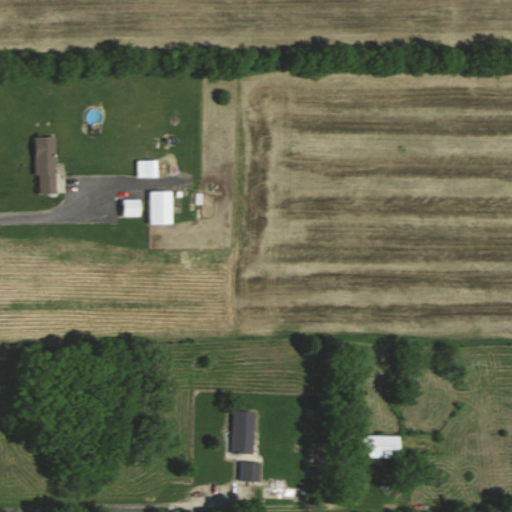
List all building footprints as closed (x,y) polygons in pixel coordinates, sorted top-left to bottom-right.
[(35,137),(35,195),(56,195),(56,137),(35,137)] [(158,160),(136,160),(136,177),(158,177),(158,160)] [(149,224),(172,224),(172,191),(149,191),(149,224)] [(141,216),(141,199),(122,199),(122,216),(141,216)] [(256,461),(248,461),(250,411),(228,410),(227,453),(237,454),(236,481),(256,481),(256,461)] [(355,457),(391,457),(391,435),(355,435),(355,457)] [(281,488),(281,479),(270,479),(270,487),(259,487),(259,498),(303,498),(303,488),(281,488)]
